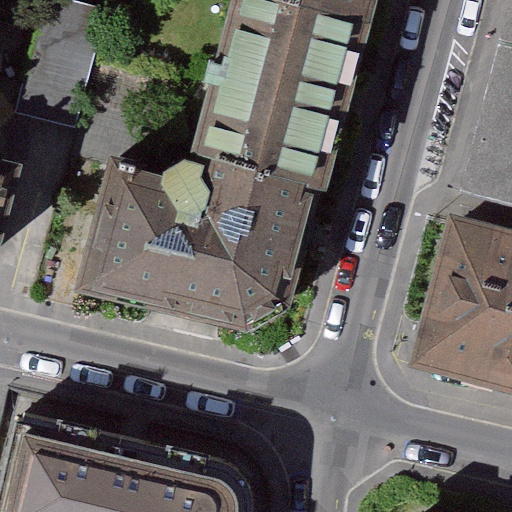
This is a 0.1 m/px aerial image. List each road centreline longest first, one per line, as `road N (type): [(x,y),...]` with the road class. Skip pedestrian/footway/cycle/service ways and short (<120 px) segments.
road 1 (residential): [(451,0),(337,416)]
road 2 (residential): [(337,416),(0,337)]
road 3 (residential): [(511,457),(337,416)]
